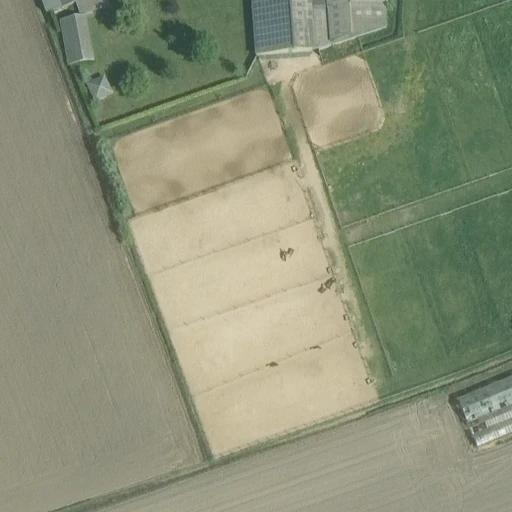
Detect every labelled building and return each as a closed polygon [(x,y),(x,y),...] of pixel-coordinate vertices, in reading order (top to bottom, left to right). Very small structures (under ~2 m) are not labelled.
[(59,0),(63,9),(89,0),(59,0)] [(310,14),(308,0),(252,0),(257,58),(313,53),(332,47),(329,13),(310,14)] [(387,28),(384,0),(327,0),(329,13),(332,47),(387,28)] [(85,17),(58,23),(65,57),(92,51),(85,17)] [(476,450),(511,434),(511,378),(456,402),(476,450)]
